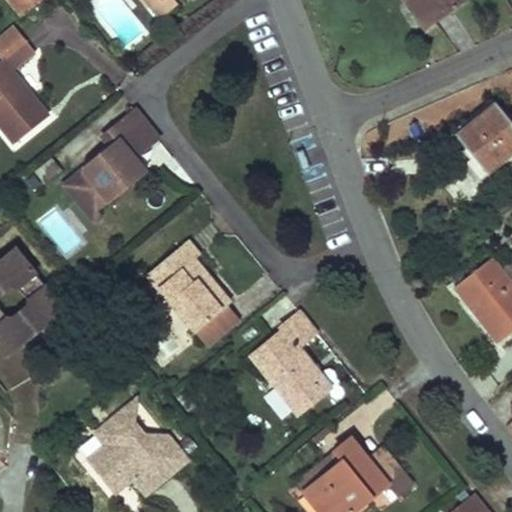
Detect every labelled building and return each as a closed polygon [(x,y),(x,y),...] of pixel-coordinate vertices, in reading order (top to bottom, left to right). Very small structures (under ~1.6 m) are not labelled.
[(42,0),(9,0),(23,16),(42,0)] [(145,0),(161,18),(178,5),(174,0),(192,0),(193,0),(192,0),(145,0)] [(420,0),(405,0),(426,29),(435,23),(420,0)] [(420,0),(435,23),(465,2),(463,0),(420,0)] [(13,24),(0,34),(0,55),(3,59),(0,61),(0,125),(14,144),(49,117),(13,72),(36,53),(13,24)] [(511,154),(511,125),(494,104),(456,134),(472,155),(463,162),(479,181),(511,154)] [(157,138),(134,109),(103,135),(110,145),(86,165),(90,170),(74,182),(95,208),(111,196),(114,200),(140,178),(127,162),(135,156),(157,138)] [(127,162),(140,178),(147,172),(135,156),(127,162)] [(53,157),(34,172),(45,185),(63,170),(53,157)] [(95,208),(74,182),(67,187),(91,218),(98,212),(95,208)] [(190,239),(148,272),(195,330),(197,329),(226,305),(230,303),(215,285),(206,293),(195,280),(205,272),(194,258),(201,252),(190,239)] [(0,343),(18,346),(50,319),(35,303),(49,291),(14,250),(0,261),(0,343)] [(492,259),(464,281),(481,303),(472,311),(498,344),(511,332),(511,284),(500,270),(492,259)] [(511,260),(500,270),(511,284),(511,260)] [(206,293),(215,285),(205,272),(195,280),(206,293)] [(481,303),(464,281),(454,288),(472,311),(481,303)] [(35,303),(50,319),(63,308),(49,291),(35,303)] [(226,305),(197,329),(207,342),(237,319),(226,305)] [(303,315),(300,312),(282,326),(284,331),(253,356),(297,412),(323,391),(305,370),(311,364),(300,350),(318,334),(303,315)] [(305,370),(323,391),(329,385),(311,364),(305,370)] [(139,399),(125,411),(136,425),(139,399)] [(189,460),(168,435),(154,447),(143,434),(136,425),(125,411),(98,433),(107,445),(91,459),(110,484),(121,476),(127,485),(135,479),(147,494),(189,460)] [(168,435),(143,434),(154,447),(168,435)] [(343,460),(305,491),(322,511),(351,511),(388,484),(399,498),(414,485),(393,457),(376,470),(368,460),(351,439),(336,452),(343,460)] [(385,447),(368,460),(376,470),(393,457),(385,447)] [(343,460),(336,452),(298,482),(305,491),(343,460)] [(121,476),(110,484),(117,493),(127,485),(121,476)] [(484,511),(487,510),(478,499),(476,497),(456,511),(484,511)]
